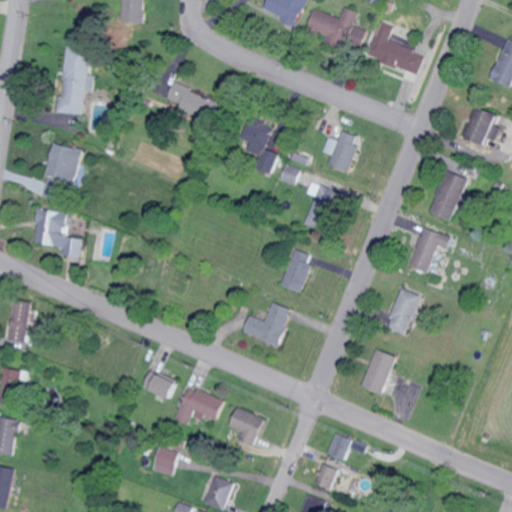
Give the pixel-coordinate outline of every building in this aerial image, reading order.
[(125,0),(124,21),(146,22),(146,0),(125,0)] [(270,0),(266,9),(298,24),(309,0),(270,0)] [(317,8),(308,31),(361,50),(369,29),(356,25),(361,11),(346,5),(342,17),(317,8)] [(392,41),(397,26),(382,21),(375,41),(381,43),(376,58),(422,73),(429,53),(392,41)] [(511,84),(511,37),(495,78),(511,84)] [(86,114),(88,89),(95,90),(96,75),(90,74),(92,47),(67,45),(62,112),(86,114)] [(186,102),(182,111),(219,124),(227,102),(176,84),(171,97),(186,102)] [(499,124),(503,113),(480,105),(469,135),(498,146),(505,127),(499,124)] [(283,152),(270,148),(278,126),(253,117),(245,138),(256,141),(252,151),(265,155),(260,168),(275,173),(283,152)] [(361,135),(346,130),(342,140),(332,136),(327,151),(336,155),(333,163),(353,170),(362,145),(357,144),(361,135)] [(45,196),(73,202),(84,149),(57,143),(45,196)] [(283,179),(310,187),(314,173),(287,164),(283,179)] [(435,213),(456,221),(473,176),(452,168),(435,213)] [(339,188),(324,182),(309,223),(330,230),(345,188),(339,186),(339,188)] [(38,242),(68,246),(67,254),(85,257),(88,238),(71,236),(75,212),(42,208),(38,242)] [(413,265),(432,272),(441,244),(451,248),(455,236),(426,226),(413,265)] [(306,292),(314,263),(310,262),(313,253),(296,248),(285,286),(306,292)] [(410,333),(423,293),(403,287),(391,327),(410,333)] [(35,302),(18,299),(11,340),(29,343),(35,302)] [(282,345),(294,308),(274,302),(268,320),(252,315),(246,333),(282,345)] [(400,356),(380,348),(365,386),(385,394),(400,356)] [(21,407),(27,378),(25,378),(27,370),(9,367),(2,404),(21,407)] [(173,398),(180,381),(153,370),(146,387),(173,398)] [(227,401),(192,386),(176,419),(190,425),(197,410),(218,420),(227,401)] [(243,431),(240,439),(256,446),(267,418),(239,407),(231,426),(243,431)] [(0,452),(17,455),(21,419),(0,416),(0,452)] [(356,438),(337,433),(331,455),(349,460),(356,438)] [(155,470),(176,475),(181,451),(161,446),(155,470)] [(334,489),(343,464),(327,457),(317,483),(334,489)] [(0,506),(8,508),(17,468),(0,464),(0,506)] [(236,481),(217,476),(209,503),(228,509),(236,481)] [(304,511),(327,511),(328,511),(327,510),(330,503),(311,496),(304,511)] [(211,511),(181,503),(178,511),(211,511)]
